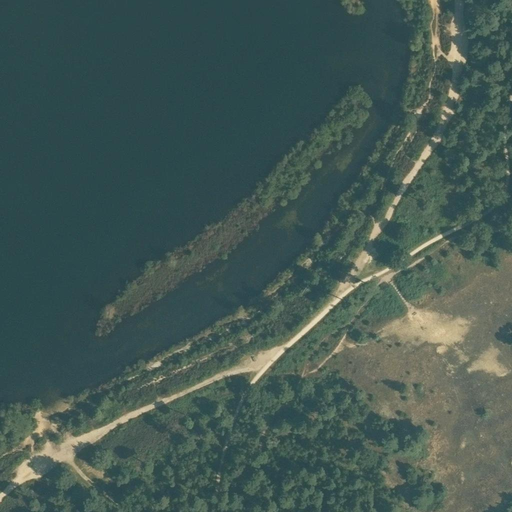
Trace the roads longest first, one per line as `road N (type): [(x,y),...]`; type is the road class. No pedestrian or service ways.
road 1 (unknown): [(241,511),(270,423),(314,349),(350,322),(387,277),(450,240),(511,220)]
road 2 (track): [(316,319),(256,360),(56,452)]
